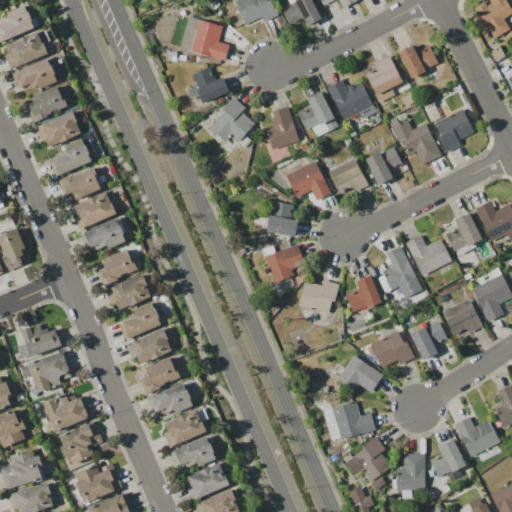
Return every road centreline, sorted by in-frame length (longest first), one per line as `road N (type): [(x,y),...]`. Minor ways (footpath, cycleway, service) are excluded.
road 1 (primary): [(70,0),(290,511)]
road 2 (primary): [(332,511),(144,99)]
road 3 (residential): [(0,127),(165,511)]
road 4 (residential): [(511,151),(349,240)]
road 5 (residential): [(423,0),(275,69)]
road 6 (residential): [(436,0),(511,144)]
